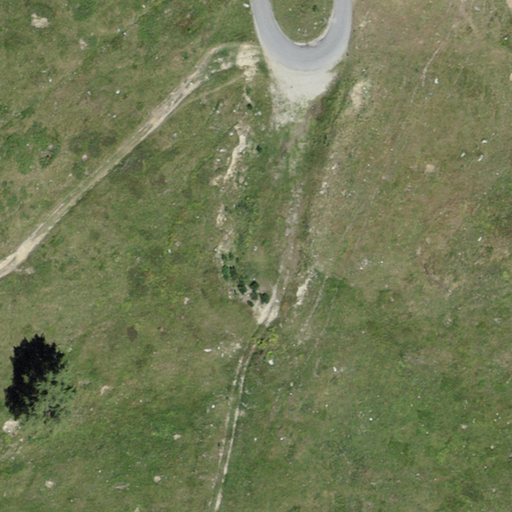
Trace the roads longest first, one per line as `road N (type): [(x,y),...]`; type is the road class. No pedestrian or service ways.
road 1 (track): [(323,61),(272,314),(241,366),(211,511)]
road 2 (track): [(0,273),(204,74),(275,53)]
road 3 (track): [(261,0),(275,53),(294,65),(335,51),(340,0)]
